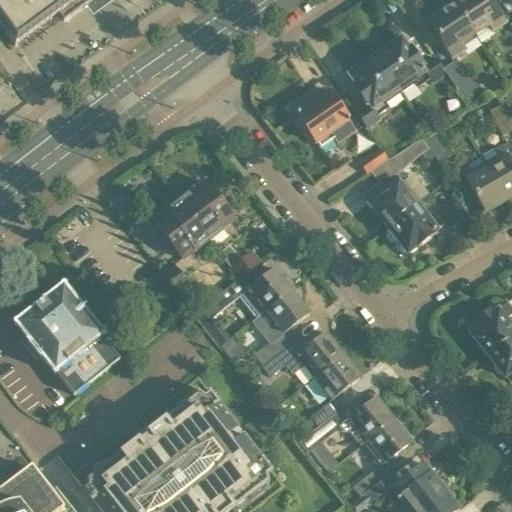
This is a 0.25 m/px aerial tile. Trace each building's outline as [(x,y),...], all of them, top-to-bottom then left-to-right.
[(0,0),(0,28),(14,47),(56,16),(63,24),(95,0),(0,0)] [(454,0),(452,2),(474,35),(488,26),(493,33),(505,24),(488,0),(454,0)] [(460,45),(474,35),(452,2),(437,12),(438,14),(427,21),(452,60),(464,52),(460,45)] [(446,76),(443,71),(434,59),(422,67),(403,39),(391,47),(390,45),(373,56),(400,94),(415,84),(418,89),(429,81),(432,85),(446,76)] [(386,105),(400,94),(373,56),(357,67),(359,69),(347,78),(366,106),(355,113),(366,130),(380,121),(377,117),(388,109),(386,105)] [(455,90),(457,88),(466,82),(453,64),(443,71),(446,76),(455,90)] [(471,80),(466,82),(457,88),(466,101),(479,92),(471,80)] [(309,105),(295,115),(315,144),(316,143),(320,148),(333,139),(336,144),(355,131),(328,92),(327,93),(324,89),(307,101),(309,105)] [(501,136),(511,129),(511,127),(508,120),(509,120),(501,105),(489,112),(501,136)] [(422,142),(434,158),(439,164),(450,156),(434,133),(422,142)] [(349,150),(366,175),(369,173),(386,161),(368,136),(349,150)] [(386,162),(386,161),(369,173),(378,186),(380,188),(395,175),(396,176),(403,170),(415,160),(422,168),(434,158),(422,142),(421,140),(386,162)] [(511,196),(511,163),(502,146),(479,159),(504,201),(511,196)] [(504,201),(479,159),(459,170),(464,179),(483,213),(504,201)] [(380,188),(378,186),(363,198),(386,228),(419,203),(418,201),(428,194),(410,172),(384,193),(380,188)] [(203,232),(209,239),(233,219),(205,183),(193,192),(190,189),(178,199),(203,232)] [(182,260),(209,239),(203,232),(178,199),(163,211),(165,214),(153,224),(182,260)] [(469,219),(459,202),(447,209),(457,226),(469,219)] [(429,215),(419,203),(386,228),(407,254),(415,247),(417,249),(434,235),(432,234),(442,226),(432,213),(429,215)] [(239,261),(229,248),(219,257),(229,270),(239,261)] [(240,279),(241,280),(260,264),(251,252),(229,270),(238,281),(240,279)] [(161,274),(177,294),(189,285),(173,264),(161,274)] [(248,289),(241,280),(240,279),(238,281),(202,310),(211,321),(240,299),(256,320),(266,312),(292,293),(273,269),(248,289)] [(62,287),(15,325),(28,342),(27,342),(39,358),(40,357),(54,375),(55,374),(73,396),(119,360),(101,337),(102,337),(62,287)] [(256,320),(251,324),(268,345),(258,353),(267,365),(292,345),(284,335),(309,315),(292,293),(266,312),(256,320)] [(486,356),(511,335),(511,323),(509,320),(511,317),(511,315),(508,310),(511,307),(511,299),(511,300),(494,313),(491,308),(473,321),(471,320),(463,326),(486,356)] [(262,369),(270,380),(285,369),(292,378),(308,366),(316,376),(341,357),(323,334),(298,353),(292,345),(267,365),(262,369)] [(511,335),(486,356),(494,366),(493,369),(498,376),(502,376),(510,387),(511,386),(511,335)] [(341,357),(316,376),(326,389),(323,392),(331,402),(359,379),(341,357)] [(84,491),(99,511),(228,511),(266,483),(265,476),(270,473),(209,394),(204,398),(198,395),(87,481),(88,488),(84,491)] [(363,443),(392,421),(374,398),(342,423),(335,414),(317,427),(297,444),(305,454),(337,428),(341,433),(349,434),(360,447),(363,444),(363,443)] [(317,427),(335,414),(327,404),(310,418),(317,427)] [(381,467),(410,444),(392,421),(363,443),(363,444),(381,467)] [(387,496),(399,511),(406,511),(442,485),(432,472),(429,474),(422,465),(393,487),(386,477),(369,491),(378,503),(387,496)] [(369,491),(386,477),(379,468),(360,482),(368,492),(369,491)] [(61,511),(62,511),(30,469),(0,491),(0,511),(61,511)] [(453,499),(442,485),(406,511),(454,511),(457,510),(450,501),(453,499)]
